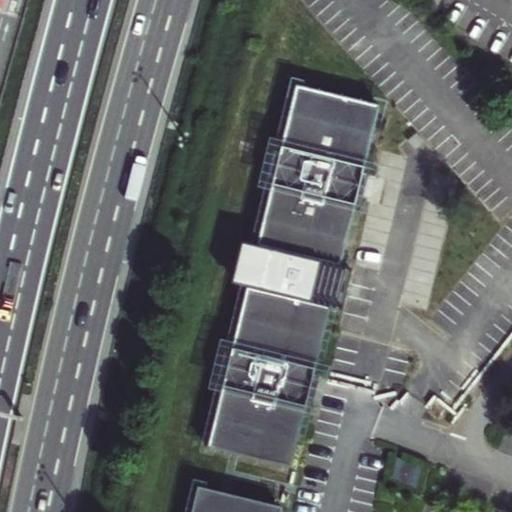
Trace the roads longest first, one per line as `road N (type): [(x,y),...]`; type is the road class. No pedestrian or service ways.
road 1 (trunk): [(38,511),(103,226),(166,0)]
road 2 (trunk): [(86,0),(0,345)]
road 3 (unclassified): [(511,476),(357,422)]
